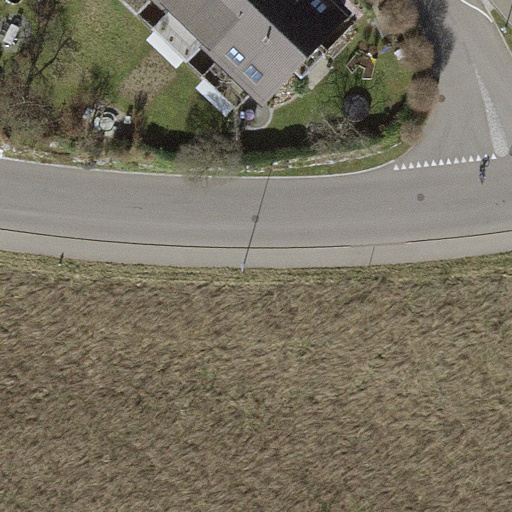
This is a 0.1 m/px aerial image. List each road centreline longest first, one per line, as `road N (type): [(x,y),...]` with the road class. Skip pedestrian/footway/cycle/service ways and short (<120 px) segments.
road 1 (residential): [(0,194),(209,212),(511,203)]
road 2 (residential): [(511,203),(489,88),(436,0)]
